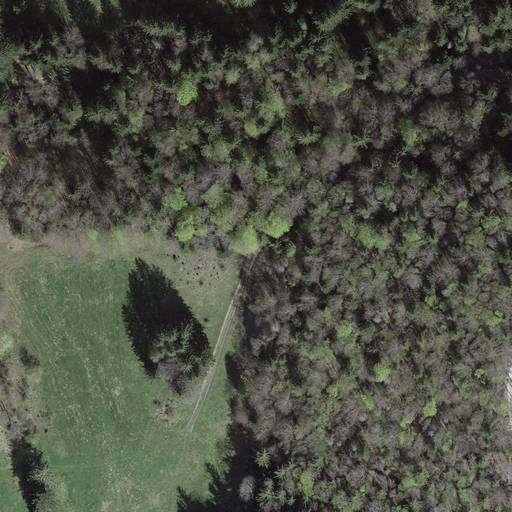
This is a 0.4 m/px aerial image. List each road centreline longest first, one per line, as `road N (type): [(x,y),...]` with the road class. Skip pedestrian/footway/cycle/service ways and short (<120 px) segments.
road 1 (track): [(235,511),(241,280),(259,239),(292,204),(330,181),(393,113),(511,44)]
road 2 (track): [(189,428),(241,280)]
